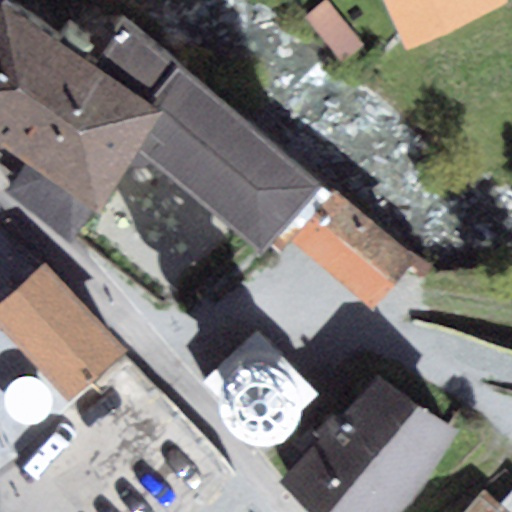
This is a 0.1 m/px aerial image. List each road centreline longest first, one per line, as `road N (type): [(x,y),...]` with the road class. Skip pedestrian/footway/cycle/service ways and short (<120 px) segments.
road 1 (residential): [(0,201),(182,374),(289,511)]
road 2 (track): [(152,343),(266,297),(397,340),(466,395),(511,415)]
